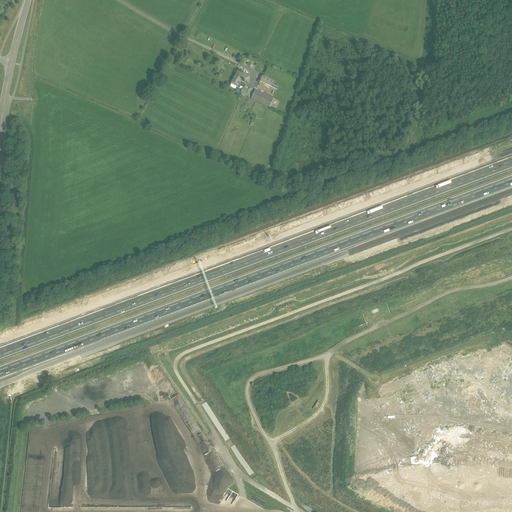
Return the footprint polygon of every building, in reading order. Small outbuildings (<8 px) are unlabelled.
[(231,83),(239,88),(241,86),(243,87),(240,93),(245,95),(248,90),(244,88),(245,85),(244,84),(249,76),(243,73),(243,72),(238,69),(231,83)] [(259,84),(276,92),(278,86),(273,84),(274,81),(263,75),(259,84)] [(251,99),(269,108),(274,98),(255,89),(251,99)] [(448,422),(448,436),(456,436),(457,422),(448,422)] [(442,441),(443,427),(433,426),(432,441),(442,441)]
